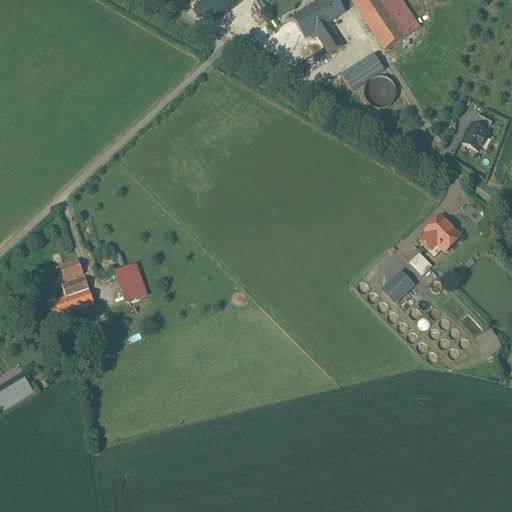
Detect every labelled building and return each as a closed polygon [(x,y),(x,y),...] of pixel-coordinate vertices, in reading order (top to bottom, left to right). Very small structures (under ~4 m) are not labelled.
[(320,0),(292,19),(304,38),(314,32),(329,55),(343,46),(328,23),(345,12),(336,0),(320,0)] [(405,38),(379,0),(353,0),(352,1),(384,51),(405,38)] [(419,28),(399,0),(379,0),(405,38),(419,28)] [(374,56),(341,77),(351,92),(384,71),(374,56)] [(395,100),(396,94),(394,88),(391,83),(386,79),(379,78),(373,80),(368,83),(365,88),(364,95),(365,101),(369,106),(374,109),(380,110),(386,109),(391,105),(395,100)] [(478,116),(473,126),(487,134),(492,124),(478,116)] [(487,134),(473,126),(471,126),(462,144),(478,153),(488,134),(487,134)] [(460,237),(441,217),(425,233),(426,234),(420,240),(430,250),(436,244),(445,252),(460,237)] [(417,256),(409,264),(417,273),(426,264),(417,256)] [(78,263),(60,269),(65,282),(82,276),(78,263)] [(426,264),(417,273),(421,277),(430,269),(426,264)] [(136,266),(117,273),(128,302),(147,295),(136,266)] [(401,274),(382,291),(394,304),(412,286),(401,274)] [(84,280),(62,288),(66,299),(88,291),(84,280)] [(66,299),(50,305),(55,320),(93,307),(88,291),(66,299)] [(491,330),(476,339),(487,358),(492,355),(502,350),(491,330)] [(22,380),(0,394),(0,402),(3,408),(29,391),(25,385),(22,380)]
